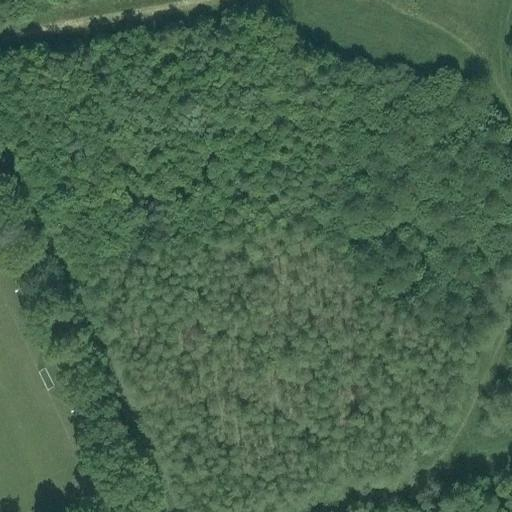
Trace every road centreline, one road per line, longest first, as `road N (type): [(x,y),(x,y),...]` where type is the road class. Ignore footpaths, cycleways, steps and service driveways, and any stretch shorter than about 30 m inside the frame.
road 1 (track): [(511,323),(482,389),(419,487),(511,459)]
road 2 (track): [(223,0),(0,40)]
road 3 (track): [(393,0),(483,49),(511,104)]
